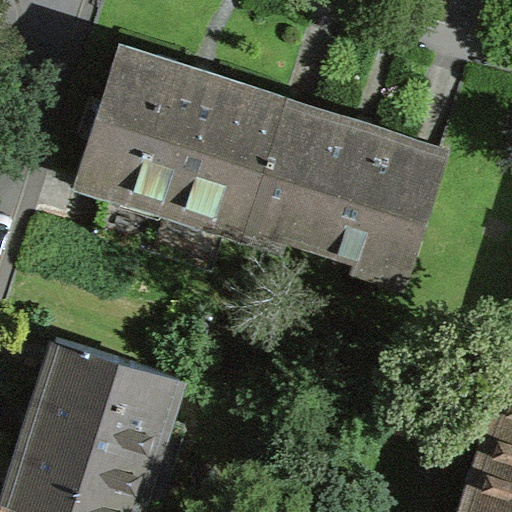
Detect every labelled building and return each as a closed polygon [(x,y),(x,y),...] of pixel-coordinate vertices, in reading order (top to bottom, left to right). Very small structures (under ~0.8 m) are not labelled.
[(246,214),(284,95),(196,67),(119,43),(77,174),(242,227),(246,214)] [(284,95),(246,214),(408,266),(446,147),(357,119),(284,95)] [(160,418),(165,419),(180,373),(56,334),(23,440),(6,495),(59,511),(135,511),(142,492),(137,490),(160,418)] [(511,354),(471,484),(511,496),(511,354)] [(511,511),(511,496),(471,484),(461,511),(511,511)] [(59,511),(6,495),(0,511),(59,511)]
